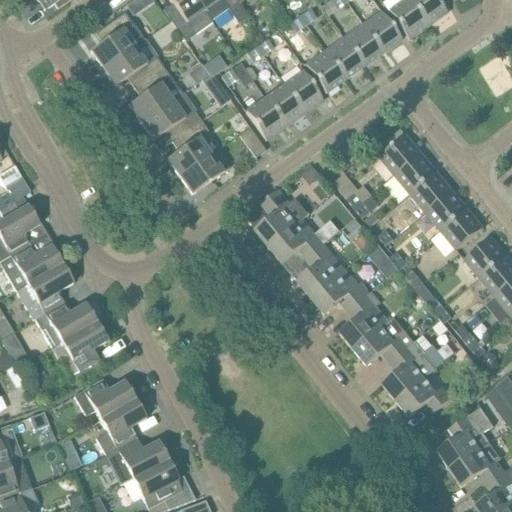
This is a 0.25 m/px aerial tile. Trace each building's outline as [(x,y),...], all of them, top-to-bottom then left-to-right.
[(35,0),(38,4),(42,0),(49,10),(54,6),(57,11),(72,0),(35,0)] [(150,0),(139,0),(136,2),(143,12),(154,5),(150,0)] [(204,13),(194,0),(168,0),(177,13),(168,19),(184,42),(194,35),(211,23),(204,13)] [(238,4),(235,0),(194,0),(204,13),(211,23),(228,12),(238,27),(248,19),(238,4)] [(348,4),(345,0),(333,0),(321,9),(328,18),(348,4)] [(428,29),(407,0),(388,13),(409,42),(428,29)] [(436,0),(407,0),(428,29),(447,15),(436,0)] [(311,10),(300,17),(307,27),(317,19),(311,10)] [(381,14),(362,27),(383,56),(402,42),(381,14)] [(90,54),(103,71),(134,49),(144,42),(125,15),(102,31),(109,41),(90,54)] [(307,27),(300,17),(289,25),(296,34),(307,27)] [(267,29),(262,22),(254,28),(259,35),(267,29)] [(362,27),(343,40),(364,69),(383,56),(362,27)] [(343,40),(324,54),(345,83),(364,69),(343,40)] [(274,50),(266,41),(256,48),(263,57),(274,50)] [(253,65),(263,57),(256,48),(246,55),(253,65)] [(134,76),(140,85),(163,69),(156,59),(146,66),(134,49),(103,71),(115,89),(134,76)] [(345,83),(324,54),(305,67),(326,96),(345,83)] [(129,108),(141,125),(172,103),(182,96),(163,69),(140,85),(147,95),(129,108)] [(246,69),(244,71),(251,82),(255,77),(249,70),(246,69)] [(232,71),(221,79),(228,89),(239,80),(232,71)] [(303,74),(284,87),(304,116),(323,103),(303,74)] [(210,78),(202,84),(216,104),(226,97),(213,79),(210,78)] [(284,87),(265,101),(285,130),(304,116),(284,87)] [(285,130),(265,101),(246,114),(266,143),(285,130)] [(172,130),(178,140),(210,117),(203,107),(194,114),(191,110),(181,108),(178,111),(172,103),(141,125),(154,143),(172,130)] [(167,162),(179,179),(211,157),(198,140),(208,133),(201,123),(210,117),(178,140),(185,149),(167,162)] [(266,153),(250,130),(239,137),(255,160),(266,153)] [(379,159),(395,178),(422,156),(406,137),(379,159)] [(179,179),(192,197),(230,171),(217,153),(211,157),(179,179)] [(395,178),(410,197),(437,174),(422,156),(395,178)] [(312,167),(304,173),(313,184),(321,177),(313,167),(312,167)] [(410,197),(426,215),(453,193),(437,174),(410,197)] [(21,180),(5,189),(7,194),(14,205),(30,195),(21,180)] [(372,197),(364,187),(347,201),(356,211),(363,204),(372,197)] [(303,221),(308,216),(295,201),(289,206),(279,192),(259,207),(270,220),(255,233),(268,250),(303,221)] [(426,215),(441,234),(468,212),(453,193),(426,215)] [(14,205),(7,194),(0,197),(0,205),(3,210),(14,205)] [(371,214),(363,204),(356,211),(363,220),(371,214)] [(0,224),(0,264),(30,247),(24,237),(39,228),(28,208),(19,214),(14,205),(3,210),(0,212),(0,213),(5,222),(0,224)] [(468,212),(441,234),(456,253),(468,243),(484,230),(468,212)] [(305,263),(324,247),(303,221),(268,250),(282,267),(298,254),(305,263)] [(357,222),(347,230),(356,241),(366,233),(357,222)] [(385,232),(378,238),(386,248),(393,242),(385,232)] [(464,262),(479,280),(506,258),(491,239),(476,252),(464,262)] [(377,246),(366,255),(375,267),(376,266),(386,257),(377,246)] [(27,287),(62,267),(51,248),(36,257),(30,247),(0,264),(0,265),(16,293),(27,287)] [(311,301),(345,272),(324,247),(305,263),(313,272),(297,285),(311,301)] [(407,264),(397,253),(390,260),(399,271),(407,264)] [(479,280),(495,299),(511,285),(511,264),(506,258),(479,280)] [(413,272),(407,264),(399,271),(405,279),(413,272)] [(58,295),(73,286),(62,267),(27,287),(16,293),(29,313),(34,322),(35,322),(64,305),(58,295)] [(348,314),(371,295),(362,284),(358,287),(345,272),(311,301),(325,318),(340,305),(348,314)] [(511,285),(495,299),(510,318),(511,316),(511,285)] [(423,286),(416,293),(420,298),(427,292),(423,286)] [(381,329),(389,323),(376,309),(381,305),(372,294),(371,295),(348,314),(355,323),(340,336),(353,352),(381,329)] [(428,307),(436,316),(444,309),(436,300),(428,307)] [(35,322),(52,350),(61,345),(96,325),(85,306),(70,315),(64,305),(35,322)] [(444,309),(436,316),(441,322),(444,326),(452,319),(444,309)] [(381,329),(353,352),(367,369),(383,356),(390,365),(409,349),(414,344),(394,319),(389,323),(381,329)] [(4,321),(0,323),(0,342),(13,335),(4,321)] [(441,322),(433,329),(440,337),(448,331),(444,326),(441,322)] [(98,364),(92,353),(107,344),(96,325),(61,345),(52,350),(70,380),(79,375),(80,375),(98,364)] [(478,343),(470,334),(469,335),(462,340),(470,350),(478,343)] [(486,353),(478,343),(470,350),(478,359),(486,353)] [(382,387),(396,403),(437,370),(415,344),(414,344),(409,349),(390,365),(398,374),(382,387)] [(21,350),(9,357),(17,371),(29,364),(21,350)] [(496,365),(496,359),(493,355),(487,355),(483,358),(482,364),(486,368),(491,368),(496,365)] [(437,370),(396,403),(410,420),(425,408),(433,417),(452,401),(443,390),(436,395),(424,381),(437,370)] [(486,397),(511,424),(511,423),(511,385),(506,378),(486,397)] [(94,413),(100,423),(135,402),(124,384),(109,393),(102,382),(74,398),(86,418),(94,413)] [(117,451),(117,452),(136,441),(131,430),(146,421),(135,402),(100,423),(105,431),(95,440),(106,458),(117,451)] [(489,445),(483,436),(494,428),(481,410),(447,433),(454,443),(437,454),(449,472),(489,445)] [(44,415),(29,421),(34,432),(49,427),(44,415)] [(21,459),(9,427),(0,431),(0,467),(8,464),(21,459)] [(61,446),(59,447),(64,459),(76,454),(70,441),(61,446)] [(117,451),(106,458),(121,487),(123,486),(132,482),(168,463),(158,444),(143,452),(136,441),(117,452),(117,451)] [(506,474),(498,463),(500,462),(489,445),(449,472),(462,490),(478,478),(485,488),(506,474)] [(106,458),(95,464),(98,470),(106,467),(108,470),(111,468),(106,458)] [(8,464),(0,467),(0,502),(32,491),(21,459),(8,464)] [(65,462),(54,466),(59,478),(70,474),(65,462)] [(132,482),(123,486),(132,503),(141,499),(147,511),(148,511),(150,511),(168,502),(162,491),(178,482),(176,477),(178,474),(178,469),(176,466),(173,463),(169,463),(168,463),(132,482)] [(511,469),(511,470),(506,474),(485,488),(491,498),(475,509),(476,511),(506,511),(511,509),(511,469)] [(33,511),(37,504),(32,491),(0,502),(0,511),(33,511)] [(83,505),(78,495),(72,497),(70,503),(72,509),(83,505)] [(179,511),(208,511),(205,503),(179,511)]
